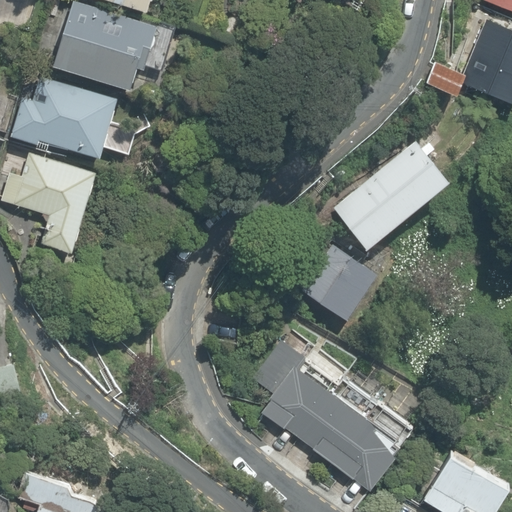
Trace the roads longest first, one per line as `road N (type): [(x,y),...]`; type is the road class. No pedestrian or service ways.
road 1 (residential): [(423,0),(378,109),(192,265),(169,299),(177,354),(221,430),(328,511)]
road 2 (residential): [(0,296),(99,403),(254,511)]
